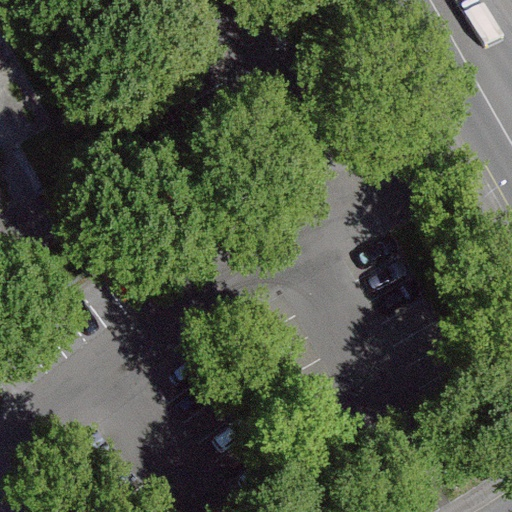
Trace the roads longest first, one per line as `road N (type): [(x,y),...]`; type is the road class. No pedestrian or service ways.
road 1 (unknown): [(190,320),(105,163)]
road 2 (primary): [(433,0),(511,124)]
